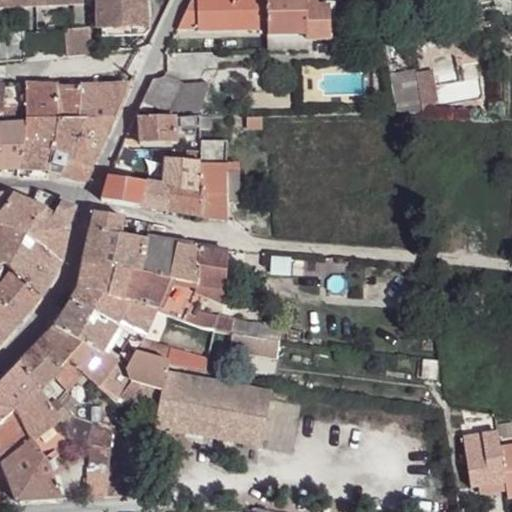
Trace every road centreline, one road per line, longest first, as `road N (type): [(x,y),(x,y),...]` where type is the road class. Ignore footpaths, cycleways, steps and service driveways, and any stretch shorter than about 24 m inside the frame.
road 1 (unknown): [(511,264),(262,240),(91,199)]
road 2 (residential): [(91,199),(181,0)]
road 3 (residential): [(91,199),(64,291),(0,361)]
